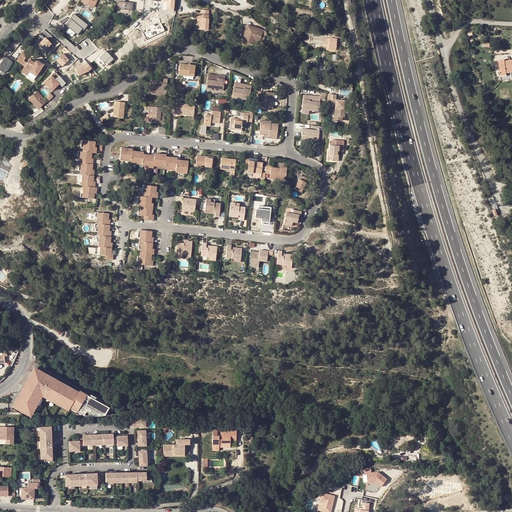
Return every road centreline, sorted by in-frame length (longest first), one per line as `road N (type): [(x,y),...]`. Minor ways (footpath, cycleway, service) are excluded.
road 1 (motorway): [(377,0),(443,267),(511,443)]
road 2 (motorway): [(511,381),(423,130),(396,0)]
road 3 (unclassified): [(0,129),(33,133),(82,100),(111,95),(166,50),(182,48),(294,88),(286,153)]
road 4 (unclassified): [(286,153),(313,163),(325,179),(300,236),(284,241),(126,224)]
road 5 (unclassified): [(286,153),(123,135),(109,146),(105,178)]
road 6 (track): [(364,104),(389,258),(376,277),(350,278)]
road 7 (residential): [(504,206),(441,49)]
